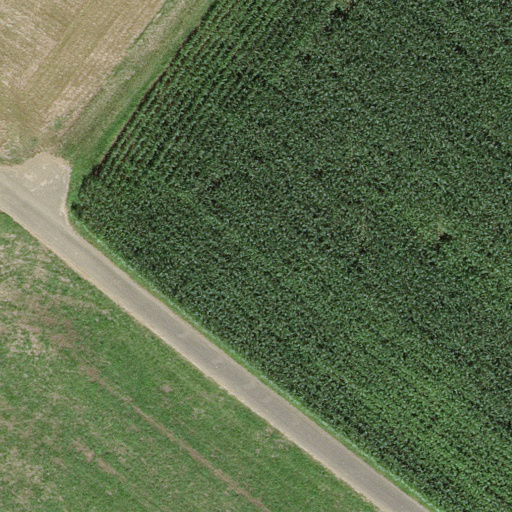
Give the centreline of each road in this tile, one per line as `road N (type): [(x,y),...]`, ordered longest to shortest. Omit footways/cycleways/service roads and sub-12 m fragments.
road 1 (track): [(413,511),(19,212)]
road 2 (track): [(19,212),(186,0)]
